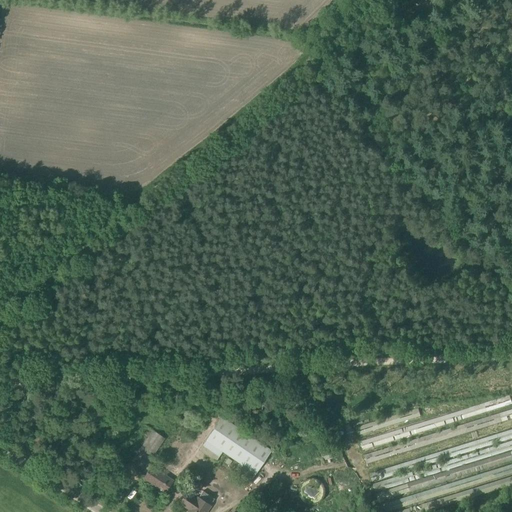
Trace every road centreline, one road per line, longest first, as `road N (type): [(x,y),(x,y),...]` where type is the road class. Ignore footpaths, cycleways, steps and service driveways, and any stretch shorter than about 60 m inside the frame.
road 1 (track): [(511,358),(0,383)]
road 2 (unclassified): [(105,511),(0,442)]
